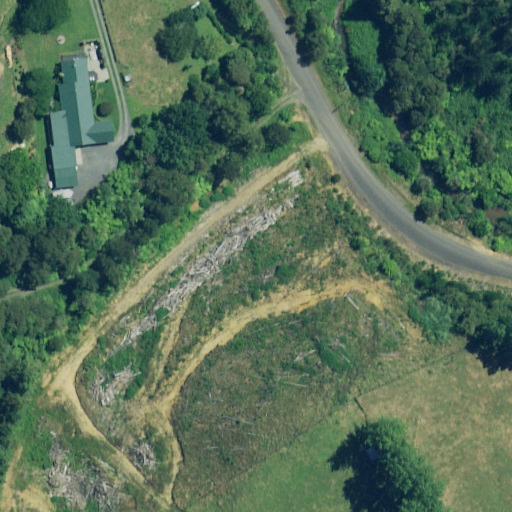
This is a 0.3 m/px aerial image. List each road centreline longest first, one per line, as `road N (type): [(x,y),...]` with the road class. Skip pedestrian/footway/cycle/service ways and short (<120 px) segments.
road 1 (track): [(187,511),(147,462),(132,359),(147,286),(279,95)]
road 2 (unclassified): [(511,258),(478,246),(391,188),(262,0)]
